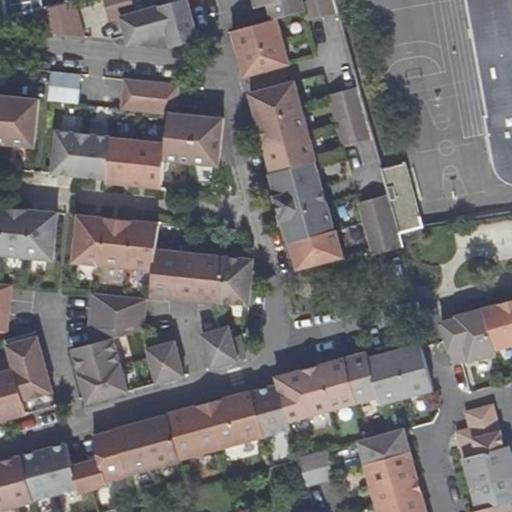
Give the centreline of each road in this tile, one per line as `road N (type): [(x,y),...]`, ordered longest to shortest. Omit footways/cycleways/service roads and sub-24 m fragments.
road 1 (residential): [(0,35),(218,68),(237,111),(290,343)]
road 2 (residential): [(290,343),(265,370),(0,449)]
road 3 (residential): [(425,305),(290,343)]
